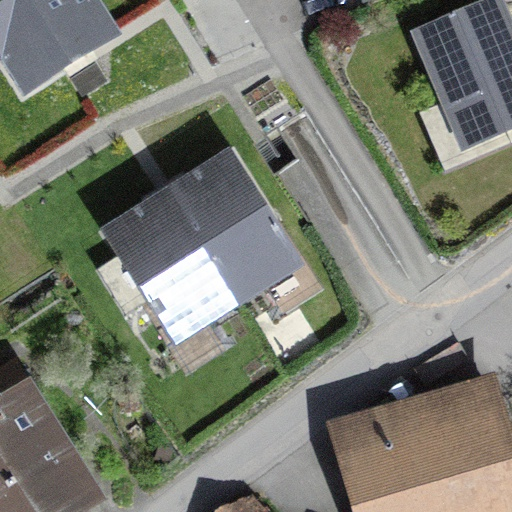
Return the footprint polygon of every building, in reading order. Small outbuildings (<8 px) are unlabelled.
[(111,0),(0,0),(0,102),(9,117),(135,38),(111,0)] [(511,0),(498,0),(411,32),(458,158),(511,137),(511,0)] [(227,159),(168,196),(235,303),(294,265),(227,159)] [(235,303),(168,196),(109,234),(176,340),(235,303)] [(0,309),(23,294),(0,260),(0,309)] [(118,511),(29,375),(0,393),(0,511),(118,511)] [(511,511),(511,395),(507,379),(342,430),(366,511),(511,511)] [(246,511),(239,503),(224,511),(246,511)]
